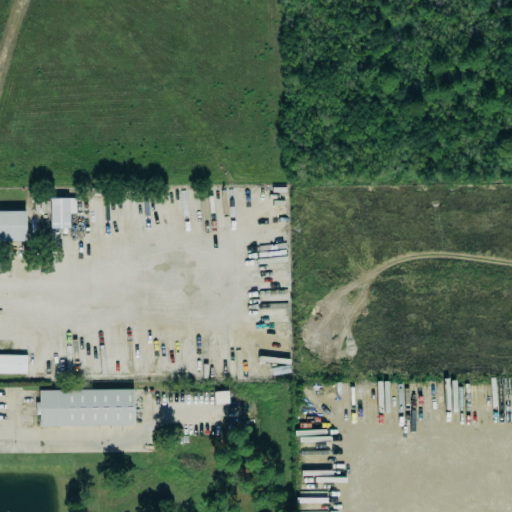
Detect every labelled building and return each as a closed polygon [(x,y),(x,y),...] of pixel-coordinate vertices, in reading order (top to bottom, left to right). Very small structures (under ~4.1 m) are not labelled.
[(76,214),(75,198),(49,199),(50,229),(69,228),(68,214),(76,214)] [(25,211),(0,211),(0,241),(25,241),(25,211)] [(26,356),(0,355),(0,373),(26,374),(26,356)] [(38,391),(38,402),(37,402),(37,427),(133,425),(132,389),(38,391)] [(214,392),(214,405),(228,404),(227,392),(214,392)]
